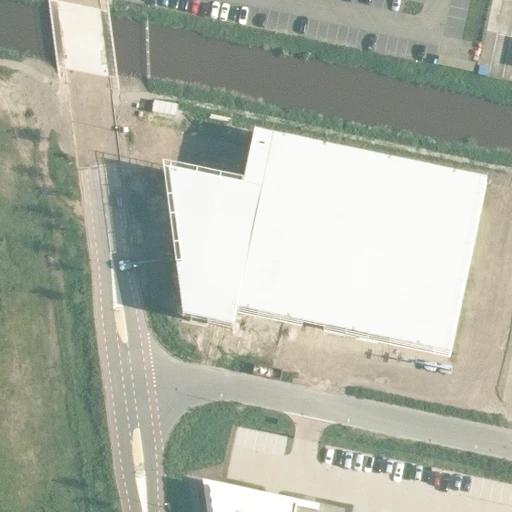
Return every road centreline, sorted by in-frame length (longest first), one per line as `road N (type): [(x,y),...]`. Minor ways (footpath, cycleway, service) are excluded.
road 1 (unclassified): [(140,385),(210,382),(511,445)]
road 2 (unclassified): [(109,249),(76,0)]
road 3 (unclassified): [(140,385),(130,303),(109,249)]
road 4 (unclassified): [(109,249),(117,386)]
road 5 (unclassified): [(117,386),(139,511)]
road 6 (unclassified): [(148,511),(140,385)]
